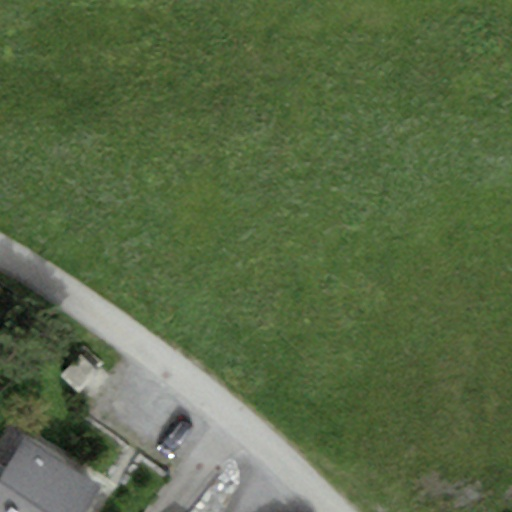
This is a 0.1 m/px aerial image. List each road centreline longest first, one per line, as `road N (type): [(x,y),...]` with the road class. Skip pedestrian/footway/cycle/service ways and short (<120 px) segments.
road 1 (unclassified): [(0,259),(192,384),(233,421)]
road 2 (unclassified): [(233,421),(323,511)]
